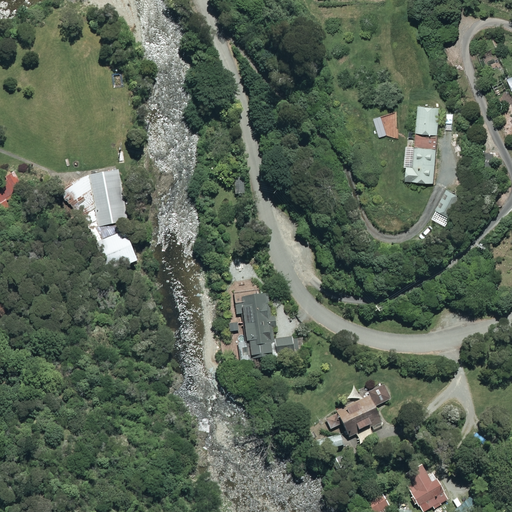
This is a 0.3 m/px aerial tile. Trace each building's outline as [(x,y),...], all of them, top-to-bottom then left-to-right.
[(511,88),(503,76),(489,86),(497,98),(511,88)] [(435,183),(438,109),(419,108),(417,166),(409,166),(408,182),(435,183)] [(10,170),(0,175),(0,211),(26,195),(10,170)] [(131,221),(119,172),(63,185),(74,234),(131,221)] [(463,199),(448,191),(438,210),(453,218),(463,199)] [(139,264),(130,234),(99,244),(108,273),(139,264)] [(267,294),(235,298),(237,317),(245,316),(248,343),(251,342),(253,361),(275,358),(267,294)] [(294,351),(293,339),(276,341),(278,353),(294,351)] [(329,433),(344,426),(350,438),(355,436),(360,445),(371,440),(366,430),(383,423),(371,397),(323,419),(329,433)] [(505,431),(483,414),(472,428),(495,445),(505,431)] [(431,484),(423,468),(403,478),(420,511),(426,511),(447,502),(436,481),(431,484)] [(385,511),(390,509),(383,497),(367,505),(371,511),(385,511)]
